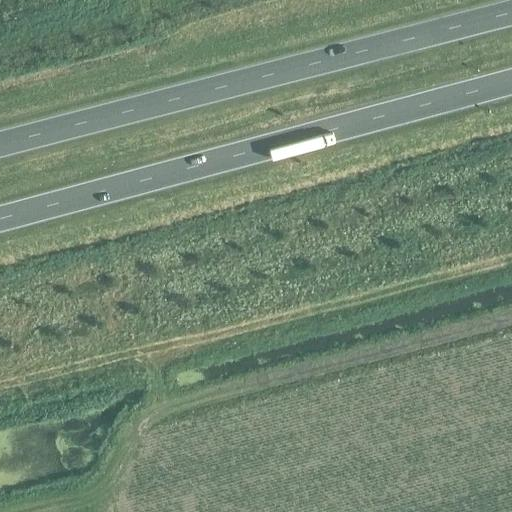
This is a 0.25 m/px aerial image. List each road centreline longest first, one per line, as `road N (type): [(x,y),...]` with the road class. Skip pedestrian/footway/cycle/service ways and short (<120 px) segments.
road 1 (trunk): [(0,219),(511,83)]
road 2 (trunk): [(511,10),(0,143)]
